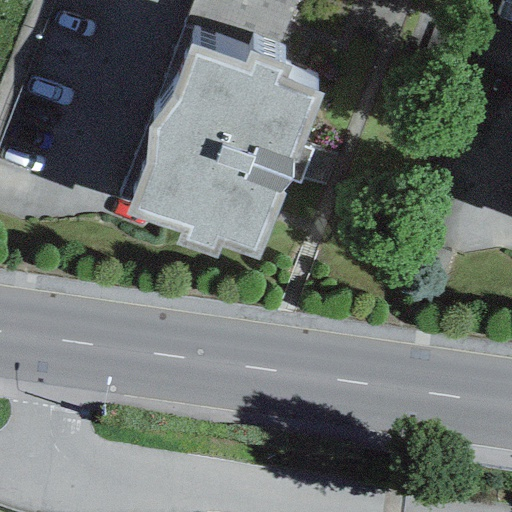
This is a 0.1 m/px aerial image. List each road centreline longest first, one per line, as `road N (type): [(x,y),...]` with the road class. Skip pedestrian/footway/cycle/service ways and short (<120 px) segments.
road 1 (tertiary): [(58,341),(511,407)]
road 2 (residential): [(46,431),(77,460),(113,473),(392,511)]
